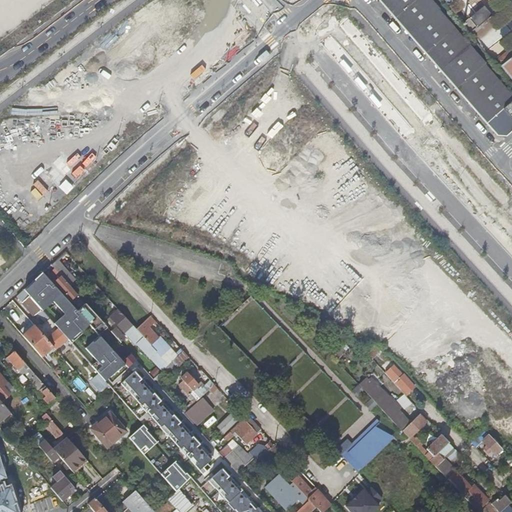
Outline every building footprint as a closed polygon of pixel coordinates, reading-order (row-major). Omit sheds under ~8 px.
[(379,0),(417,44),(433,30),(431,29),(406,0),(379,0)] [(406,0),(431,29),(435,25),(448,14),(447,13),(449,11),(440,0),(406,0)] [(481,25),(483,23),(492,16),(484,6),(463,24),(472,36),(481,28),(480,26),(481,25)] [(450,11),(449,11),(447,13),(448,14),(435,25),(481,80),(496,67),(450,11)] [(511,125),(511,86),(501,73),(496,67),(481,80),(435,25),(431,29),(433,30),(462,65),(488,96),(508,121),(511,125)] [(435,64),(446,78),(462,65),(433,30),(417,44),(435,64)] [(511,49),(498,62),(499,63),(502,66),(511,57),(511,49)] [(511,57),(502,66),(511,78),(511,57)] [(451,84),(473,109),(488,96),(462,65),(446,78),(451,84)] [(476,112),(494,133),(508,121),(488,96),(473,109),(476,112)] [(506,136),(511,131),(511,125),(508,121),(494,133),(495,134),(496,135),(506,136)] [(75,280),(57,260),(51,265),(55,270),(63,278),(69,285),(75,280)] [(72,301),(78,295),(69,285),(63,278),(55,270),(50,274),(54,279),(55,279),(57,281),(55,282),(72,301)] [(45,323),(49,319),(24,290),(17,297),(34,316),(37,314),(45,323)] [(79,303),(74,307),(99,335),(104,330),(79,303)] [(138,344),(163,371),(164,370),(165,369),(169,365),(144,338),(137,330),(135,327),(117,308),(108,317),(108,318),(113,323),(115,321),(137,345),(138,344)] [(158,324),(151,316),(146,321),(137,330),(144,338),(169,365),(173,362),(178,357),(160,338),(158,340),(148,329),(155,323),(157,325),(158,324)] [(45,323),(37,330),(53,347),(56,350),(69,365),(81,354),(49,319),(45,323)] [(42,358),(50,350),(53,347),(37,330),(34,326),(23,336),(42,358)] [(107,334),(104,330),(99,335),(102,339),(107,334)] [(375,362),(383,354),(377,349),(372,345),(365,351),(375,362)] [(346,351),(343,347),(331,358),(335,362),(346,351)] [(26,370),(24,372),(36,386),(34,387),(40,394),(39,395),(47,405),(55,398),(14,351),(10,355),(7,358),(10,361),(18,371),(23,367),(26,370)] [(178,357),(173,362),(176,365),(178,367),(189,357),(184,351),(178,357)] [(128,366),(135,359),(130,354),(123,360),(128,366)] [(168,373),(176,365),(173,362),(169,365),(165,369),(168,373)] [(149,375),(153,379),(160,372),(157,368),(149,375)] [(168,373),(165,369),(164,370),(163,371),(158,375),(162,379),(168,373)] [(394,369),(387,375),(400,388),(406,395),(414,388),(403,376),(402,377),(394,369)] [(212,457),(135,370),(119,383),(201,474),(209,466),(206,462),(212,457)] [(195,375),(201,383),(207,379),(201,371),(195,375)] [(190,395),(197,402),(210,390),(215,385),(211,381),(202,389),(198,386),(197,386),(186,373),(180,379),(186,385),(182,389),(186,393),(184,395),(187,398),(190,395)] [(0,400),(13,389),(0,374),(0,400)] [(368,382),(361,388),(374,402),(377,405),(401,430),(410,423),(398,410),(398,407),(389,397),(388,398),(378,388),(376,390),(368,382)] [(218,388),(215,385),(210,390),(213,393),(218,388)] [(363,392),(358,386),(351,392),(357,398),(363,392)] [(195,421),(210,406),(203,398),(187,413),(195,421)] [(365,405),(371,411),(377,405),(371,399),(365,405)] [(0,402),(0,421),(10,413),(0,402)] [(210,406),(195,421),(198,425),(214,410),(210,406)] [(221,434),(238,418),(231,410),(214,426),(221,434)] [(106,448),(125,431),(108,413),(90,429),(106,448)] [(410,437),(409,438),(417,446),(421,442),(417,438),(415,439),(412,435),(428,421),(421,414),(403,430),(410,437)] [(202,423),(207,428),(215,420),(210,415),(202,423)] [(248,443),(261,430),(260,429),(248,416),(225,438),(228,441),(234,435),(233,434),(236,431),(248,443)] [(63,434),(51,421),(45,426),(44,427),(48,431),(49,430),(57,439),(63,434)] [(141,455),(155,442),(139,423),(124,436),(141,455)] [(342,464),(353,476),(390,441),(380,431),(378,430),(376,430),(374,430),(373,431),(371,429),(343,456),(347,460),(342,464)] [(476,447),(483,441),(488,436),(483,430),(471,442),(476,447)] [(45,441),(38,432),(35,435),(42,443),(45,441)] [(52,462),(58,456),(55,452),(53,450),(45,441),(42,443),(35,435),(31,438),(52,462)] [(424,445),(421,442),(417,446),(423,454),(431,461),(438,454),(449,443),(450,443),(443,435),(436,442),(434,443),(427,451),(423,446),(424,445)] [(496,455),(501,450),(494,442),(488,436),(483,441),(487,445),(491,451),(496,455)] [(214,447),(220,442),(215,437),(210,443),(214,447)] [(86,460),(67,439),(53,450),(55,452),(58,456),(72,472),(86,460)] [(227,449),(220,442),(214,447),(224,458),(224,457),(239,443),(236,440),(227,449)] [(504,448),(498,441),(497,440),(494,442),(501,450),(504,448)] [(253,459),(239,443),(224,457),(238,473),(252,460),(255,464),(257,462),(254,458),(253,459)] [(456,449),(450,443),(449,443),(438,454),(431,461),(442,473),(445,471),(450,466),(444,460),(456,449)] [(275,458),(282,452),(278,448),(275,445),(268,451),(275,458)] [(462,456),(456,449),(444,460),(450,466),(445,471),(442,473),(446,477),(449,480),(457,473),(451,467),(462,456)] [(253,454),(258,460),(262,456),(257,450),(253,454)] [(0,511),(19,511),(16,504),(14,504),(0,462),(0,511)] [(511,476),(511,470),(505,463),(502,466),(511,477),(511,476)] [(303,465),(298,469),(307,479),(312,475),(303,465)] [(262,511),(223,466),(207,480),(234,511),(262,511)] [(57,483),(51,488),(62,502),(76,490),(59,471),(52,478),(57,483)] [(449,480),(478,511),(486,504),(481,498),(484,496),(475,486),(472,489),(457,473),(449,480)] [(303,504),(309,499),(293,483),(290,486),(279,475),(266,488),(276,498),(274,500),(277,504),(279,502),(287,510),(298,499),(303,504)] [(297,477),(292,481),(293,483),(309,499),(310,501),(315,507),(316,507),(320,511),(329,503),(316,489),(312,493),(308,489),(297,477)] [(347,487),(353,494),(360,487),(354,480),(347,487)] [(363,483),(340,506),(346,511),(368,511),(380,500),(363,483)] [(190,484),(181,490),(186,497),(195,490),(190,484)] [(312,485),(308,489),(312,493),(316,489),(312,485)] [(135,491),(123,502),(131,511),(151,511),(153,511),(135,491)] [(106,511),(111,508),(101,494),(96,499),(106,511)] [(511,511),(507,505),(511,502),(505,495),(499,500),(498,499),(492,505),(497,511),(498,511),(511,511)] [(40,510),(52,507),(50,498),(38,501),(40,510)] [(106,511),(96,499),(89,505),(90,506),(94,511),(106,511)] [(309,511),(315,507),(310,501),(297,511),(309,511)] [(125,511),(123,511),(131,511),(123,502),(120,505),(123,508),(125,511)]
